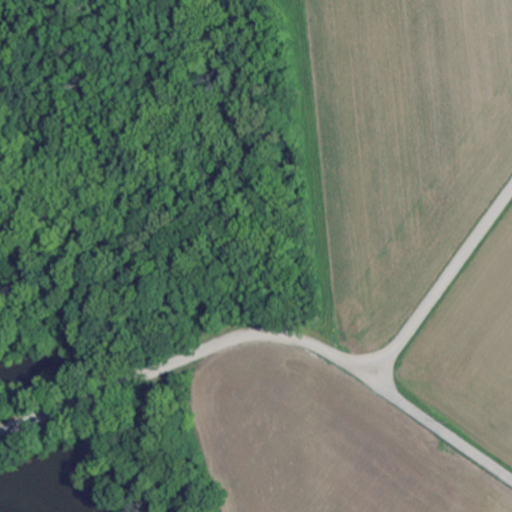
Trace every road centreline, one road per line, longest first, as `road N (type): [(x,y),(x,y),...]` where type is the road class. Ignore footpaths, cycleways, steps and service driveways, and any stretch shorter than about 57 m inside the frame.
road 1 (residential): [(0,434),(163,368),(272,337),(342,361),(511,478)]
road 2 (residential): [(370,379),(511,189)]
road 3 (residential): [(180,362),(65,511)]
